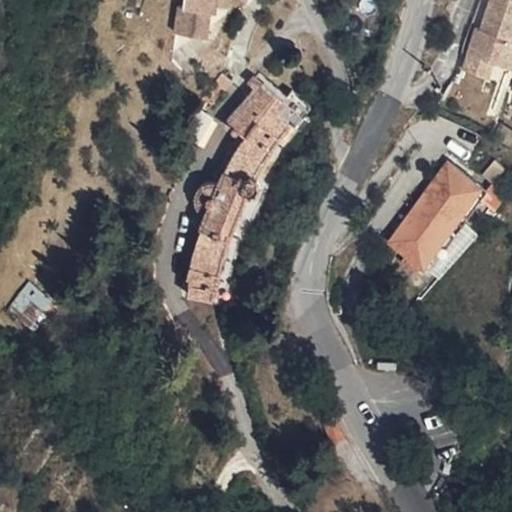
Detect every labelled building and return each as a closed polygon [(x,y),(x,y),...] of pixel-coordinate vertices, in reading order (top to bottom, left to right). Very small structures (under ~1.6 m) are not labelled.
[(191,0),(189,18),(200,20),(203,0),(191,0)] [(511,0),(488,0),(486,7),(491,9),(487,20),(482,18),(478,16),(468,42),(511,59),(511,0)] [(491,9),(486,7),(482,18),(487,20),(491,9)] [(215,22),(200,20),(189,18),(175,16),(168,60),(199,65),(203,41),(212,43),(215,22)] [(210,89),(195,111),(209,121),(225,100),(210,89)] [(200,217),(210,236),(187,311),(198,314),(195,327),(227,335),(262,199),(293,136),(303,142),(316,120),(295,107),(291,113),(257,94),(231,137),(242,149),(224,189),(210,197),(200,217)] [(432,257),(479,194),(442,167),(397,232),(432,257)] [(31,278),(10,309),(35,326),(56,295),(31,278)]
